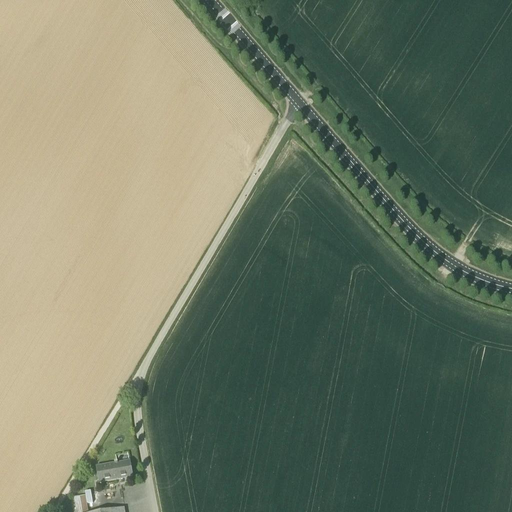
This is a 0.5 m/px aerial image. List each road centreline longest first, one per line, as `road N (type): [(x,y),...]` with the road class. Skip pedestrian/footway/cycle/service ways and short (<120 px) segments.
road 1 (unclassified): [(126,393),(297,102)]
road 2 (tertiary): [(511,288),(440,256),(297,102)]
road 3 (track): [(126,393),(53,511)]
road 4 (tertiary): [(297,102),(208,0)]
road 5 (track): [(155,511),(136,378)]
